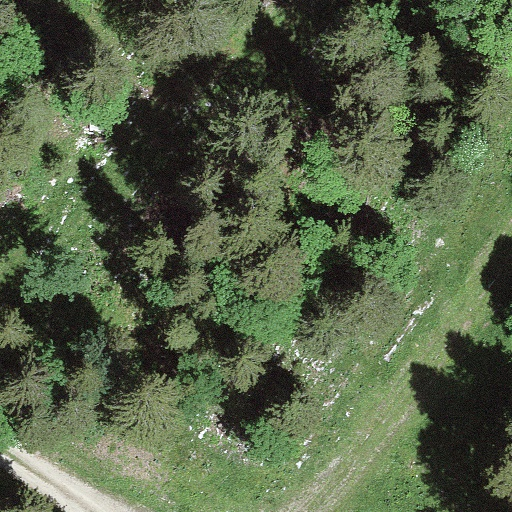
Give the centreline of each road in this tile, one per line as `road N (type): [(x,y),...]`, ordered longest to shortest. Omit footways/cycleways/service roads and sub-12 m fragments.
road 1 (track): [(305,511),(327,496),(511,241)]
road 2 (track): [(0,426),(115,511)]
